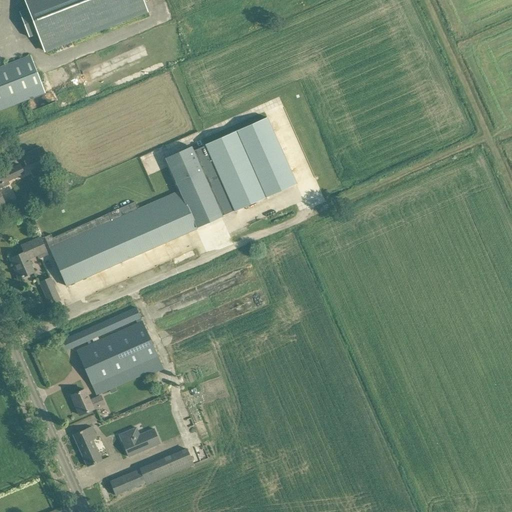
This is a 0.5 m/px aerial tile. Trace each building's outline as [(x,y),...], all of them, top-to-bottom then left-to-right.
[(143,0),(24,0),(27,8),(19,12),(29,37),(37,33),(44,50),(147,10),(143,0)] [(0,67),(0,109),(45,93),(30,55),(0,67)] [(222,215),(234,210),(296,183),(267,117),(205,144),(205,145),(193,151),(204,177),(201,178),(188,147),(166,157),(180,190),(180,191),(138,209),(135,202),(52,238),(51,234),(44,237),(66,286),(197,228),(197,227),(222,216),(222,215)] [(41,146),(21,155),(26,167),(47,158),(41,146)] [(159,149),(141,157),(148,174),(162,168),(158,160),(163,157),(159,149)] [(10,184),(8,180),(24,173),(20,164),(0,173),(0,179),(3,187),(10,184)] [(33,215),(35,220),(42,217),(40,212),(33,215)] [(48,254),(44,247),(40,237),(21,246),(24,252),(10,258),(11,259),(12,259),(17,269),(15,270),(19,278),(33,272),(28,259),(37,255),(39,258),(48,254)] [(50,277),(39,282),(52,309),(60,306),(58,301),(60,300),(50,277)] [(76,350),(96,395),(148,373),(149,375),(163,369),(162,366),(136,307),(127,311),(61,340),(65,351),(87,341),(88,345),(76,350)] [(104,404),(100,396),(91,400),(92,401),(90,402),(84,389),(71,395),(80,415),(104,404)] [(87,466),(96,462),(102,460),(91,437),(95,435),(91,426),(73,435),(87,466)] [(136,427),(119,435),(128,457),(160,443),(154,429),(139,435),(136,427)] [(119,477),(110,481),(115,495),(125,491),(145,482),(139,469),(119,477)]
